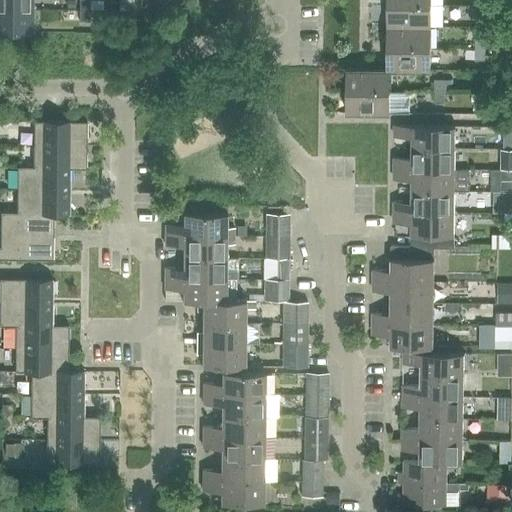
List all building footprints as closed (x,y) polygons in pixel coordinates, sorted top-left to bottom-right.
[(0,0),(0,9),(33,10),(32,0),(0,0)] [(78,0),(79,10),(89,10),(88,0),(78,0)] [(430,26),(430,5),(387,4),(387,26),(430,26)] [(484,17),(484,5),(474,5),(474,17),(484,17)] [(0,31),(32,32),(33,10),(0,9),(0,31)] [(89,22),(89,10),(79,10),(78,21),(89,22)] [(430,48),(430,26),(387,26),(386,48),(430,48)] [(474,48),(484,49),(484,37),(474,37),(474,48)] [(429,71),(430,48),(386,48),(386,69),(389,69),(389,70),(429,71)] [(484,60),(484,49),(474,48),(474,60),(484,60)] [(386,69),(367,69),(346,68),(346,91),(389,91),(389,70),(389,69),(386,69)] [(444,91),(444,79),(434,79),(434,91),(444,91)] [(389,91),(346,91),(346,112),(409,113),(409,92),(389,91)] [(444,102),(444,91),(434,91),(434,102),(444,102)] [(33,145),(86,145),(86,122),(33,121),(33,145)] [(455,148),(455,126),(393,125),(393,136),(411,136),(411,147),(455,148)] [(85,168),(86,145),(33,145),(33,167),(69,168),(85,168)] [(455,169),(455,148),(411,147),(411,158),(393,158),(393,169),(470,170),(470,169),(455,169)] [(69,168),(33,167),(16,166),(16,190),(69,190),(69,168)] [(469,190),(470,170),(393,169),(393,179),(411,180),(411,190),(454,191),(455,189),(469,190)] [(472,182),(472,196),(489,196),(489,181),(472,182)] [(69,214),(69,190),(16,190),(16,212),(53,213),(53,214),(69,214)] [(454,212),(454,191),(411,190),(411,201),(393,201),(393,212),(454,212)] [(53,213),(16,212),(0,211),(0,235),(52,236),(53,214),(53,213)] [(454,235),(454,212),(393,212),(393,223),(411,223),(411,235),(428,235),(427,247),(391,245),(390,258),(390,270),(372,269),(372,281),(434,281),(434,248),(454,248),(454,235)] [(226,227),(226,214),(226,213),(182,213),(182,224),(165,224),(165,234),(226,235),(234,235),(234,227),(226,227)] [(288,236),(289,214),(269,214),(268,236),(288,236)] [(234,235),(226,235),(165,234),(165,246),(182,246),(182,256),(226,257),(226,244),(234,244),(234,235)] [(0,259),(52,260),(52,236),(0,235),(0,259)] [(288,258),(288,236),(268,236),(268,258),(288,258)] [(226,278),(226,257),(182,256),(182,267),(164,267),(164,278),(226,278)] [(0,301),(52,302),(52,279),(0,278),(0,301)] [(225,300),(226,278),(164,278),(164,289),(181,289),(181,300),(196,300),(225,300)] [(287,301),(288,280),(268,279),(267,301),(287,301)] [(434,303),(434,281),(372,281),(372,292),(390,292),(390,302),(434,303)] [(201,321),(245,322),(245,308),(255,308),(255,300),(225,300),(196,300),(196,311),(201,311),(201,321)] [(51,325),(52,302),(0,301),(0,325),(15,326),(15,325),(51,325)] [(307,322),(307,302),(286,302),(286,322),(307,322)] [(433,324),(434,303),(390,302),(390,313),(372,313),(372,324),(433,324)] [(245,344),(245,322),(201,321),(201,332),(196,332),(196,343),(245,344)] [(307,322),(286,322),(285,322),(285,345),(307,345),(307,322)] [(433,347),(433,324),(372,324),(372,335),(390,335),(389,346),(433,347)] [(15,348),(67,348),(67,325),(51,325),(15,325),(15,326),(15,348)] [(245,366),(245,344),(196,343),(196,354),(201,355),(201,366),(245,366)] [(307,345),(285,345),(285,367),(307,367),(307,345)] [(67,371),(67,348),(15,348),(15,372),(31,372),(31,371),(67,371)] [(464,375),(464,353),(403,352),(403,364),(420,364),(420,375),(464,375)] [(83,371),(79,371),(67,371),(31,371),(31,372),(31,394),(83,394),(83,371)] [(264,394),(264,372),(221,372),(220,383),(203,383),(203,394),(264,394)] [(327,395),(328,374),(308,373),(307,395),(327,395)] [(463,396),(464,375),(420,375),(420,385),(402,385),(402,395),(463,396)] [(83,416),(83,394),(31,394),(30,417),(46,417),(83,417),(83,416)] [(264,416),(264,394),(203,394),(203,404),(220,404),(220,416),(264,416)] [(327,417),(327,395),(307,395),(307,416),(327,417)] [(463,418),(463,396),(402,395),(402,407),(420,407),(420,418),(463,418)] [(1,416),(11,416),(11,405),(1,405),(1,416)] [(11,428),(11,416),(1,416),(1,428),(11,428)] [(46,440),(98,440),(99,416),(83,416),(83,417),(46,417),(46,440)] [(264,438),(264,416),(220,416),(220,426),(202,426),(202,437),(264,438)] [(327,439),(327,417),(307,416),(307,438),(327,439)] [(463,440),(463,418),(420,418),(419,428),(401,428),(401,439),(463,440)] [(263,459),(264,438),(202,437),(202,447),(219,448),(219,459),(263,459)] [(326,460),(327,439),(307,438),(306,460),(322,460),(326,460)] [(462,462),(463,440),(401,439),(401,450),(419,450),(419,460),(419,461),(446,461),(462,462)] [(98,463),(98,440),(46,440),(46,463),(98,463)] [(23,457),(23,453),(23,442),(15,442),(15,443),(5,443),(5,455),(15,455),(15,457),(23,457)] [(263,481),(263,459),(219,459),(219,469),(202,469),(201,480),(263,481)] [(322,460),(306,460),(302,460),(302,482),(322,482),(322,460)] [(419,461),(419,460),(403,460),(403,472),(398,472),(398,483),(403,483),(446,483),(446,461),(419,461)] [(263,503),(263,481),(201,480),(201,491),(219,491),(219,502),(263,503)] [(321,496),(322,482),(302,482),(301,496),(321,496)] [(397,494),(397,504),(445,505),(445,491),(458,492),(458,483),(446,483),(403,483),(402,494),(397,494)]
